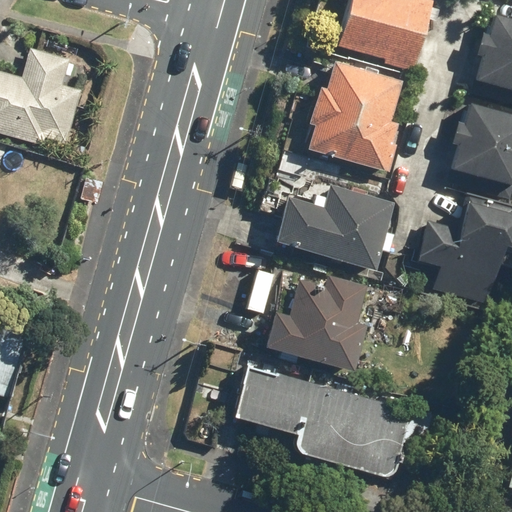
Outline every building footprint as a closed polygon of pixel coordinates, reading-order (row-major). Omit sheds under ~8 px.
[(354,0),(353,9),(340,43),(386,56),(385,60),(415,68),(428,29),(433,0),(354,0)] [(511,15),(497,11),(491,32),(484,30),(478,50),(485,52),(478,79),(475,78),(471,91),(511,102),(511,15)] [(82,88),(64,83),(71,58),(32,47),(23,77),(0,69),(0,131),(44,144),(47,136),(67,142),(82,88)] [(403,79),(335,59),(327,86),(323,84),(312,120),(317,122),(309,146),(390,171),(399,142),(394,140),(400,121),(391,118),(403,79)] [(511,109),(473,99),(467,120),(460,118),(455,139),(461,141),(454,167),(451,167),(448,179),(511,196),(511,109)] [(332,184),(326,204),(290,195),(279,238),(378,267),(395,201),(332,184)] [(442,265),(435,287),(487,302),(509,241),(511,242),(511,203),(469,190),(457,227),(428,219),(419,258),(442,265)] [(266,313),(274,272),(256,268),(247,309),(266,313)] [(278,307),(268,343),(356,368),(369,321),(359,318),(369,285),(329,274),(327,282),(300,275),(290,310),(278,307)] [(405,284),(385,282),(383,305),(403,307),(405,284)] [(32,325),(0,316),(0,390),(13,394),(32,325)] [(413,408),(250,366),(238,414),(299,430),(294,440),(295,445),(301,450),(389,472),(395,469),(399,462),(413,408)]
